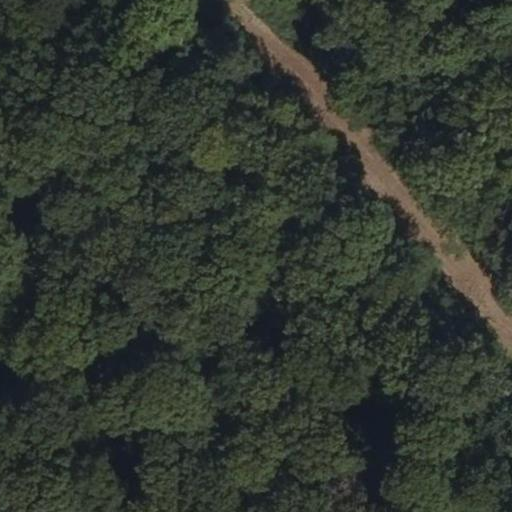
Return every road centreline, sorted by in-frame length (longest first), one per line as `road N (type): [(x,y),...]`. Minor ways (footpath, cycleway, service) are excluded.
road 1 (track): [(0,233),(216,0)]
road 2 (track): [(407,0),(511,105)]
